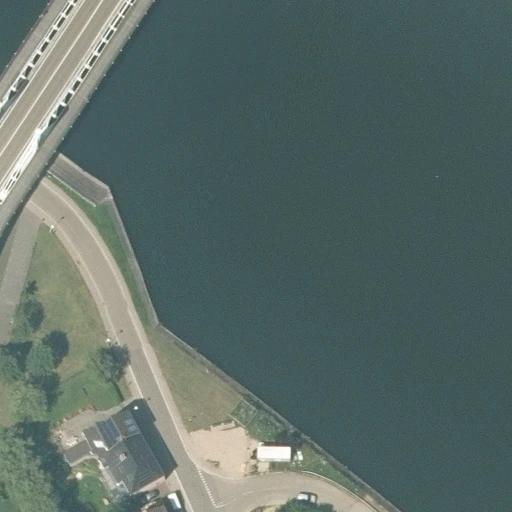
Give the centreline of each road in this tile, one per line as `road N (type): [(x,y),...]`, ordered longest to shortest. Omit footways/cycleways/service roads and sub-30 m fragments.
road 1 (residential): [(0,168),(80,239),(200,497)]
road 2 (secondary): [(103,0),(0,153)]
road 3 (unclassified): [(200,497),(283,477),(345,498)]
